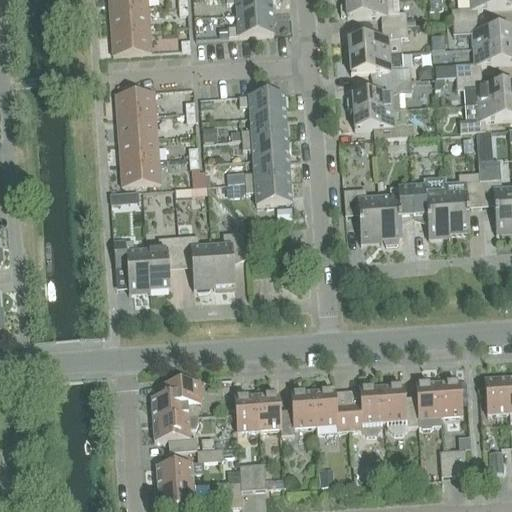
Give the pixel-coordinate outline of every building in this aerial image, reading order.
[(108,0),(110,14),(148,11),(146,0),(108,0)] [(177,0),(178,9),(187,9),(186,0),(177,0)] [(236,7),(237,18),(272,15),(270,0),(225,0),(226,7),(236,7)] [(451,13),(451,26),(477,24),(476,14),(510,11),(510,10),(511,9),(511,0),(469,0),(470,12),(451,13)] [(397,2),(345,5),(345,4),(342,4),(342,6),(339,9),(340,18),(343,21),(346,21),(347,22),(380,20),(381,31),(406,29),(406,16),(398,17),(397,2)] [(187,9),(178,9),(179,19),(188,18),(187,9)] [(110,14),(111,37),(149,34),(148,11),(110,14)] [(272,15),(237,18),(237,30),(227,31),(228,41),(238,40),(238,41),(273,38),(272,15)] [(473,52),(511,49),(511,33),(511,34),(511,32),(477,35),(477,24),(451,26),(452,38),(472,37),(473,52)] [(406,29),(381,31),(382,41),(348,43),(349,61),(401,57),(400,42),(407,42),(406,29)] [(149,34),(111,37),(113,60),(151,57),(149,34)] [(190,45),(181,45),(182,55),(190,55),(190,45)] [(511,67),(511,49),(473,52),(474,68),(454,69),(454,70),(435,71),(436,83),(455,82),(481,80),(480,69),(511,67)] [(401,57),(349,61),(350,78),(384,76),(385,86),(410,85),(409,72),(402,73),(401,57)] [(456,94),(463,94),(464,109),(511,105),(511,88),(481,90),(481,80),(455,82),(456,94)] [(386,97),(371,98),(352,99),(352,101),(349,101),(347,104),(347,112),(350,114),(350,116),(353,116),(353,117),(393,114),(405,113),(404,98),(411,97),(410,85),(385,86),(386,97)] [(115,99),(117,122),(155,120),(154,96),(115,99)] [(249,110),(250,122),(285,120),(283,98),(248,100),(238,101),(239,111),(249,110)] [(511,105),(464,109),(465,124),(458,125),(459,138),(484,136),(484,125),(511,123),(511,105)] [(185,108),(186,117),(195,117),(194,107),(185,108)] [(429,112),(413,113),(413,124),(429,124),(429,112)] [(393,114),(353,117),(354,134),(388,132),(389,142),(414,141),(413,128),(394,129),(393,114)] [(195,117),(186,117),(187,127),(195,127),(195,117)] [(117,122),(119,145),(157,142),(155,120),(117,122)] [(241,135),(241,144),(287,141),(285,120),(250,122),(251,134),(241,135)] [(252,154),(253,165),(288,163),(287,141),(241,144),(242,154),(252,154)] [(119,145),(120,168),(159,165),(157,142),(119,145)] [(188,153),(189,163),(198,162),(197,152),(188,153)] [(198,162),(189,163),(190,173),(199,172),(198,162)] [(244,178),(244,187),(290,184),(288,163),(253,165),(254,177),(244,178)] [(159,165),(120,168),(122,191),(160,188),(159,165)] [(511,192),(501,193),(499,165),(477,167),(478,178),(481,211),(494,210),(496,239),(499,239),(498,236),(511,234),(511,192)] [(459,187),(445,188),(449,242),(449,239),(469,238),(468,212),(481,211),(478,178),(458,180),(459,187)] [(424,184),(424,189),(411,190),(413,216),(426,215),(428,244),(431,243),(431,241),(448,239),(448,242),(449,242),(445,188),(445,182),(424,184)] [(290,184),(244,187),(245,197),(255,196),(256,209),(291,207),(290,184)] [(196,187),(174,189),(175,201),(197,200),(196,187)] [(413,223),(413,216),(411,190),(389,192),(390,201),(378,202),(381,247),(382,247),(382,244),(383,244),(386,250),(397,249),(399,246),(402,246),(400,224),(413,223)] [(381,247),(378,202),(366,203),(365,194),(343,195),(345,221),(358,220),(360,249),(363,248),(363,245),(380,244),(381,247)] [(223,249),(211,250),(214,293),(215,292),(214,289),(235,288),(233,263),(244,263),(243,237),(223,239),(223,249)] [(198,240),(189,241),(178,242),(180,267),(191,266),(193,294),(196,294),(198,297),(208,296),(212,290),(213,290),(213,293),(214,293),(211,250),(198,251),(198,240)] [(178,242),(166,242),(158,243),(159,254),(146,255),(149,297),(150,297),(150,294),(170,293),(168,268),(180,267),(178,242)] [(115,272),(126,271),(128,299),(131,298),(131,295),(148,294),(149,297),(146,255),(134,255),(133,245),(113,246),(115,272)] [(280,277),(280,287),(290,286),(290,276),(280,277)] [(487,419),(509,418),(506,383),(484,384),(487,419)] [(159,401),(151,402),(153,424),(198,421),(197,409),(202,409),(200,386),(196,386),(158,389),(159,401)] [(460,386),(438,387),(440,422),(462,421),(460,386)] [(438,387),(416,389),(416,401),(418,424),(419,430),(419,432),(422,434),(430,434),(432,432),(440,431),(440,422),(438,387)] [(404,390),(381,391),(384,426),(387,426),(387,433),(394,439),(403,438),(409,431),(419,430),(418,424),(416,401),(405,402),(404,390)] [(360,409),(348,410),(350,435),(360,434),(360,435),(366,441),(375,441),(381,434),(381,427),(384,426),(381,391),(359,393),(360,409)] [(335,395),(313,396),(315,431),(336,430),(337,436),(350,435),(348,410),(336,411),(335,395)] [(281,434),(280,434),(281,440),(294,439),(294,433),(315,431),(313,396),(290,398),(292,414),(280,415),(281,434)] [(259,435),(280,434),(281,434),(280,415),(279,398),(256,400),(259,435)] [(237,436),(259,435),(256,400),(234,401),(237,436)] [(196,443),(190,443),(189,435),(198,434),(198,427),(198,421),(153,424),(154,446),(169,445),(170,458),(197,456),(196,455),(197,455),(196,443)] [(196,455),(197,456),(197,467),(222,466),(222,454),(197,455),(196,455)] [(464,454),(452,455),(454,480),(466,480),(464,454)] [(454,480),(452,455),(439,456),(441,481),(454,480)] [(488,459),(490,478),(504,477),(502,457),(488,459)] [(204,478),(203,468),(191,468),(156,470),(158,492),(193,490),(192,479),(204,478)] [(264,468),(251,469),(253,494),(266,493),(264,468)] [(283,490),(282,468),(269,469),(270,490),(283,490)] [(253,494),(251,469),(239,470),(241,495),(253,494)] [(228,488),(229,511),(239,511),(241,511),(240,487),(228,488)] [(194,511),(193,490),(158,492),(159,511),(194,511)]
